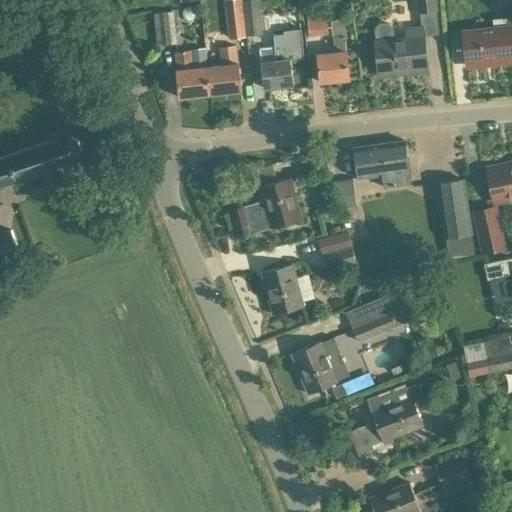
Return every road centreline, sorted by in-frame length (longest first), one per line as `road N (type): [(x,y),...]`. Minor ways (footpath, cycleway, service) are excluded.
road 1 (tertiary): [(302,511),(150,157)]
road 2 (residential): [(150,157),(511,113)]
road 3 (tertiary): [(150,157),(92,0)]
